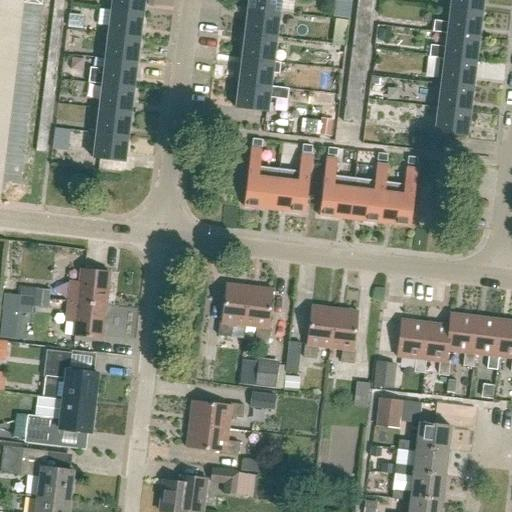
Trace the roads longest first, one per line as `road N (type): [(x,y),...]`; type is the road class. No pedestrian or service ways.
road 1 (residential): [(494,275),(162,236)]
road 2 (residential): [(129,511),(162,236)]
road 3 (residential): [(162,236),(191,0)]
road 4 (residential): [(162,236),(0,216)]
road 5 (residential): [(494,275),(511,141)]
